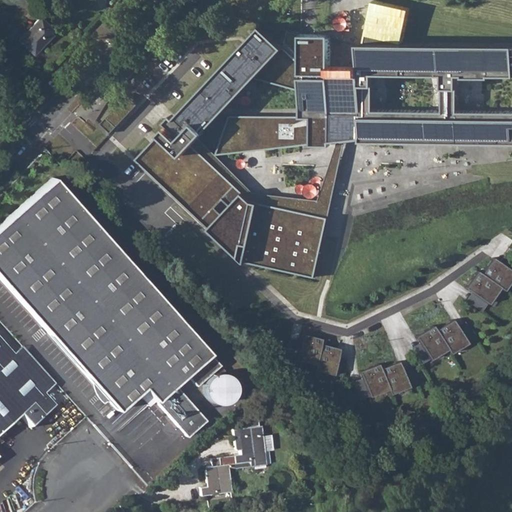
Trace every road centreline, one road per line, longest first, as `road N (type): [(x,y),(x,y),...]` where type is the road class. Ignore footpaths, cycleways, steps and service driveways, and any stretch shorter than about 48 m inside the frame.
road 1 (tertiary): [(0,167),(157,0)]
road 2 (unclassified): [(511,394),(427,511)]
